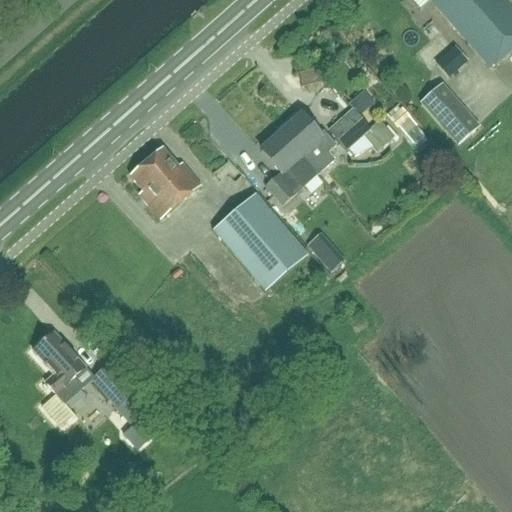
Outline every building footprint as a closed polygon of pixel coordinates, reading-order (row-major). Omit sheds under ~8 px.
[(424,0),(489,73),(511,53),(511,15),(498,0),(424,0)] [(462,77),(462,55),(443,54),(443,77),(462,77)] [(456,151),(478,131),(441,89),(419,109),(456,151)] [(314,107),(330,127),(349,112),(333,92),(314,107)] [(416,148),(428,136),(401,108),(389,120),(416,148)] [(370,134),(352,113),(327,134),(346,155),(370,134)] [(280,137),(300,161),(316,180),(333,165),(327,158),(335,151),(324,138),(319,142),(300,120),(280,137)] [(301,193),(284,174),(300,161),(280,137),(259,155),(279,178),(263,191),(280,211),(301,193)] [(158,222),(198,189),(180,167),(177,169),(162,152),(129,180),(140,193),(137,196),(158,222)] [(220,174),(223,184),(240,179),(237,169),(220,174)] [(254,198),(212,234),(264,296),(307,260),(254,198)] [(334,254),(321,266),(330,276),(343,265),(334,254)] [(75,387),(71,383),(84,372),(53,337),(32,355),(53,379),(44,387),(62,408),(82,391),(77,385),(75,387)] [(132,428),(123,437),(137,452),(153,438),(138,421),(148,412),(109,367),(92,383),(132,428)]
